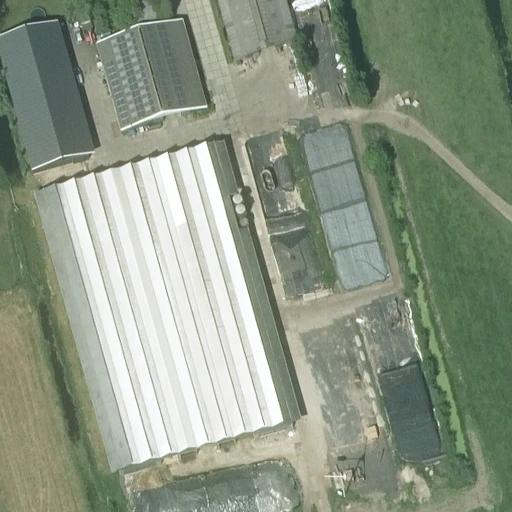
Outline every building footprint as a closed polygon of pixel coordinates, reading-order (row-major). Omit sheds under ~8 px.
[(161,0),(128,0),(136,32),(167,24),(161,0)] [(217,0),(235,64),(297,46),(284,0),(217,0)] [(182,25),(98,48),(122,136),(206,113),(182,25)] [(60,45),(3,61),(12,91),(69,75),(60,45)] [(215,151),(44,198),(121,477),(292,430),(215,151)]
